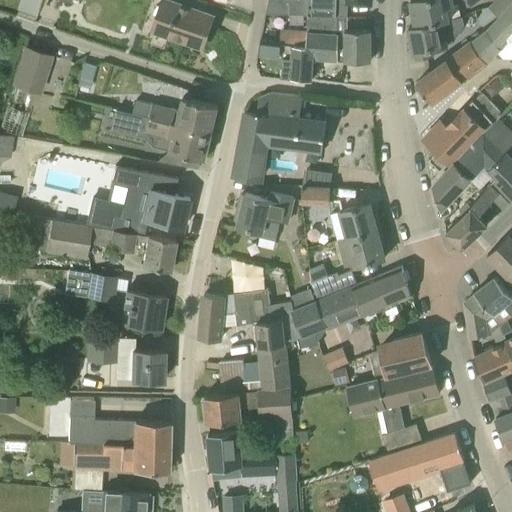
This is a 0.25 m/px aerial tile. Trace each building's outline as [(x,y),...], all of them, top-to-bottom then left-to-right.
[(169,34),(168,36),(194,45),(195,42),(201,44),(211,13),(172,0),(165,0),(155,30),(169,34)] [(286,14),(306,15),(346,16),(347,0),(372,2),(372,0),(268,0),(266,13),(286,14)] [(411,0),(410,0),(415,25),(416,26),(442,20),(443,21),(449,19),(446,6),(453,5),(451,0),(411,0)] [(511,0),(495,0),(490,6),(501,16),(511,2),(511,0)] [(511,2),(501,16),(489,28),(471,42),(487,61),(497,51),(499,54),(511,53),(511,2)] [(345,30),(346,16),(306,15),(306,31),(338,34),(337,60),(337,61),(371,61),(370,29),(345,30)] [(416,26),(415,25),(409,26),(414,51),(416,58),(432,55),(431,48),(447,45),(443,21),(442,20),(416,26)] [(304,45),(306,31),(280,30),(280,42),(304,45)] [(337,60),(338,34),(306,31),(304,45),(280,42),(262,39),(262,38),(261,38),(257,63),(262,74),(312,80),(313,59),(337,60)] [(471,41),(417,81),(433,103),(487,62),(487,61),(471,42),(471,41)] [(12,83),(40,92),(52,53),(23,45),(12,83)] [(234,176),(261,178),(268,141),(321,150),(325,122),(293,118),(296,95),(272,92),(260,97),(261,98),(258,115),(246,113),(234,176)] [(440,171),(492,118),(500,109),(483,92),(474,101),(473,99),(447,126),(441,121),(424,138),(437,150),(428,159),(440,171)] [(136,100),(135,102),(114,97),(111,108),(133,113),(211,132),(218,106),(183,97),(180,111),(136,100)] [(5,103),(0,126),(25,131),(30,108),(5,103)] [(170,150),(201,158),(205,159),(211,132),(133,113),(130,126),(173,137),(170,150)] [(490,166),(504,151),(511,141),(511,134),(496,118),(484,130),(435,185),(433,185),(441,208),(442,208),(442,207),(486,162),(490,166)] [(0,132),(0,158),(7,155),(10,135),(0,132)] [(511,158),(504,151),(490,166),(499,175),(495,179),(503,186),(511,195),(511,158)] [(307,166),(305,178),(331,181),(332,169),(307,166)] [(497,191),(503,186),(495,179),(459,218),(446,231),(462,247),(487,224),(479,215),(500,193),(497,191)] [(302,186),(301,202),(330,203),(330,187),(302,186)] [(188,198),(150,189),(149,189),(142,218),(181,227),(188,198)] [(33,215),(90,225),(115,229),(123,230),(127,207),(37,192),(33,215)] [(246,193),(245,194),(240,195),(238,204),(242,207),(238,226),(261,231),(260,237),(275,240),(280,220),(287,222),(293,197),(270,192),(269,198),(246,193)] [(338,241),(378,230),(370,202),(330,213),(338,241)] [(85,256),(87,242),(90,225),(33,215),(29,246),(85,256)] [(123,230),(115,229),(112,246),(131,249),(132,242),(139,243),(139,238),(147,240),(142,265),(170,270),(175,239),(123,230)] [(511,229),(488,254),(511,279),(511,229)] [(355,266),(366,263),(385,257),(378,230),(338,241),(348,238),(351,251),(341,254),(345,267),(354,264),(355,266)] [(412,294),(402,266),(353,285),(364,312),(365,315),(412,294)] [(116,277),(90,273),(67,270),(63,291),(86,295),(112,299),(116,277)] [(337,272),(311,283),(317,297),(357,282),(352,270),(338,275),(337,272)] [(493,334),(501,326),(511,315),(511,293),(496,276),(475,292),(476,293),(465,302),(468,323),(471,340),(473,340),(472,338),(493,334)] [(295,308),(294,309),(291,310),(298,339),(300,347),(319,344),(319,340),(327,328),(364,312),(353,285),(326,296),(316,300),(315,301),(295,308)] [(259,346),(286,343),(286,342),(285,343),(284,340),(297,339),(298,339),(291,310),(294,309),(291,299),(270,304),(269,288),(234,294),(237,325),(257,322),(259,346)] [(295,308),(315,301),(310,289),(291,296),(295,308)] [(165,296),(146,293),(126,290),(121,322),(160,328),(165,296)] [(205,293),(202,314),(200,338),(220,340),(224,296),(205,293)] [(506,338),(504,333),(501,326),(493,334),(495,342),(506,338)] [(432,364),(422,332),(393,339),(394,343),(379,346),(386,375),(432,364)] [(115,360),(116,340),(88,339),(87,359),(115,360)] [(506,343),(491,349),(473,357),(484,382),(511,369),(511,353),(506,340),(506,341),(506,343)] [(263,388),(290,384),(286,343),(259,346),(260,361),(263,388)] [(336,381),(348,377),(343,364),(350,361),(344,344),(325,351),(336,381)] [(164,350),(132,349),(131,379),(163,380),(164,350)] [(246,389),(244,362),(244,359),(221,361),(223,391),(246,389)] [(440,393),(432,366),(346,387),(354,414),(440,393)] [(506,376),(503,377),(484,383),(489,398),(511,391),(506,376)] [(207,422),(227,420),(245,418),(245,407),(261,405),(262,418),(292,415),(292,387),(223,393),(204,395),(207,422)] [(511,401),(510,402),(503,405),(506,414),(496,418),(504,438),(511,435),(511,401)] [(69,413),(68,441),(169,445),(170,421),(135,419),(94,418),(94,414),(69,413)] [(389,451),(422,440),(417,423),(383,435),(389,451)] [(242,474),(277,473),(276,453),(239,455),(237,432),(208,435),(211,470),(212,477),(242,474)] [(441,492),(452,488),(471,482),(464,458),(455,432),(370,461),(379,487),(418,473),(421,483),(437,478),(441,492)] [(169,445),(68,441),(63,441),(62,463),(72,463),(72,466),(169,470),(169,445)] [(293,452),(276,453),(277,473),(277,480),(294,479),(293,452)] [(146,511),(148,492),(100,490),(98,511),(146,511)] [(244,511),(243,491),(224,491),(224,511),(244,511)]
